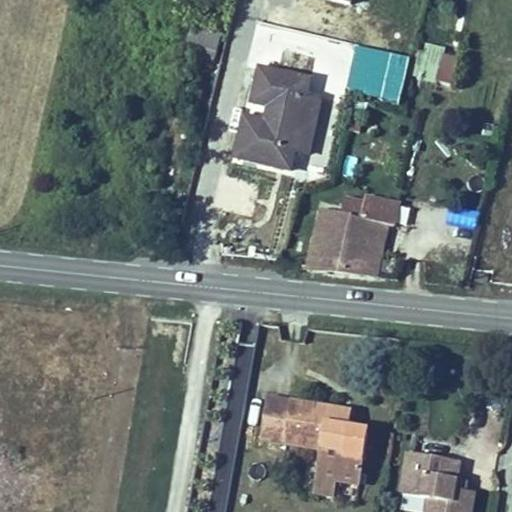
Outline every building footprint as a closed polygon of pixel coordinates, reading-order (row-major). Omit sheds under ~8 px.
[(343,14),(341,23),(358,26),(362,9),(351,6),(350,16),(343,14)] [(207,30),(200,58),(223,63),(229,34),(207,30)] [(422,48),(414,79),(427,81),(434,50),(422,48)] [(277,114),(286,74),(268,71),(258,110),(277,114)] [(322,82),(312,80),(286,74),(277,114),(275,123),(264,169),(288,174),(298,177),(301,174),(303,159),(312,158),(317,136),(307,134),(316,101),(322,82)] [(316,101),(307,134),(317,136),(319,134),(327,104),(316,101)] [(264,169),(275,123),(252,119),(241,164),(264,169)] [(319,216),(304,276),(371,283),(381,232),(385,204),(363,200),(358,224),(319,216)] [(481,271),(479,284),(492,286),(494,274),(481,271)] [(197,385),(190,426),(253,439),(248,467),(283,472),(296,420),(264,415),(266,398),(197,385)] [(380,455),(328,447),(322,488),(350,493),(346,511),(390,511),(395,485),(375,482),(380,455)] [(459,488),(463,457),(405,451),(399,509),(422,511),(473,511),(476,490),(459,488)]
